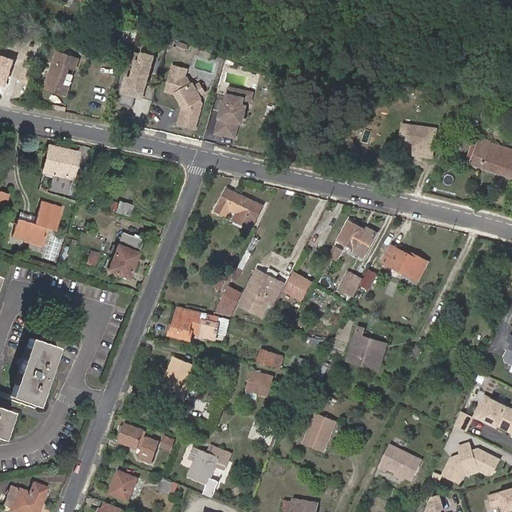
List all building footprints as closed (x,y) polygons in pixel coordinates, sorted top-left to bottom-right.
[(38,51),(42,39),(35,37),(31,49),(38,51)] [(184,48),(186,42),(181,40),(179,39),(177,45),(184,48)] [(146,86),(154,54),(142,51),(141,55),(138,63),(135,63),(133,72),(131,80),(126,79),(119,105),(132,109),(135,97),(137,93),(143,94),(146,86)] [(45,88),(61,93),(64,84),(69,68),(75,70),(78,59),(57,52),(45,88)] [(138,63),(141,55),(133,53),(129,71),(133,72),(135,63),(138,63)] [(199,100),(201,99),(199,96),(194,87),(192,84),(190,85),(187,79),(184,78),(186,70),(171,66),(165,92),(175,95),(183,108),(184,110),(183,113),(181,114),(178,125),(195,130),(202,104),(199,100)] [(205,93),(199,84),(194,87),(199,96),(205,93)] [(152,102),(155,88),(146,86),(143,94),(137,93),(135,97),(152,102)] [(243,121),(245,112),(242,107),(243,101),(245,93),(229,89),(226,103),(223,102),(216,134),(232,138),(236,123),(238,124),(239,123),(243,121)] [(250,102),(252,94),(245,93),(243,101),(250,102)] [(475,117),(467,111),(458,123),(465,129),(475,117)] [(436,129),(402,124),(400,143),(414,145),(413,154),(432,157),(436,129)] [(465,162),(511,178),(511,150),(477,139),(475,146),(471,145),(465,162)] [(79,153),(49,146),(44,172),(55,175),(52,185),(70,189),(79,153)] [(70,189),(52,185),(51,190),(69,194),(70,189)] [(226,188),(214,211),(224,215),(228,209),(237,213),(245,198),(226,188)] [(9,195),(0,192),(0,207),(4,209),(9,195)] [(129,207),(131,200),(118,196),(116,203),(129,207)] [(261,205),(245,198),(237,213),(234,220),(249,228),(253,221),(261,205)] [(54,231),(61,208),(41,202),(36,217),(33,224),(18,220),(12,236),(42,245),(47,229),(54,231)] [(20,212),(18,220),(33,224),(36,217),(20,212)] [(357,250),(367,231),(349,221),(338,240),(357,250)] [(357,250),(355,254),(362,258),(376,233),(368,228),(367,231),(357,250)] [(135,251),(138,253),(143,241),(123,233),(109,270),(129,277),(133,265),(130,263),(135,251)] [(337,260),(342,251),(334,247),(329,256),(337,260)] [(95,266),(99,253),(91,250),(86,263),(95,266)] [(410,260),(404,257),(390,250),(382,265),(417,284),(426,264),(412,257),(410,260)] [(133,265),(138,253),(135,251),(130,263),(133,265)] [(349,284),(357,268),(351,265),(343,281),(349,284)] [(349,284),(357,289),(358,289),(366,273),(357,268),(349,284)] [(245,307),(263,272),(258,269),(240,304),(245,307)] [(285,283),(263,272),(245,307),(262,316),(271,300),(275,302),(285,283)] [(307,288),(311,281),(295,273),(287,287),(299,293),(303,286),(307,288)] [(368,274),(359,290),(366,293),(374,277),(368,274)] [(220,277),(215,287),(222,290),(227,280),(220,277)] [(299,293),(287,287),(284,292),(300,301),(307,288),(303,286),(299,293)] [(225,291),(214,312),(231,316),(240,296),(226,289),(225,291)] [(214,338),(215,333),(216,329),(218,330),(228,332),(231,319),(201,312),(178,307),(178,309),(174,326),(171,325),(169,334),(190,339),(192,331),(200,333),(199,335),(214,338)] [(373,367),(381,344),(362,337),(364,330),(358,328),(347,362),(357,366),(359,362),(373,367)] [(511,338),(508,336),(502,347),(506,349),(502,357),(503,360),(510,363),(511,362),(511,338)] [(36,404),(56,347),(30,338),(10,396),(36,404)] [(377,372),(386,345),(381,344),(373,367),(359,362),(357,366),(377,372)] [(416,345),(410,358),(417,362),(423,348),(416,345)] [(261,350),(257,362),(279,367),(282,355),(261,350)] [(304,369),(307,357),(300,355),(298,367),(304,369)] [(175,357),(164,383),(168,384),(178,358),(175,357)] [(168,384),(164,383),(161,391),(183,400),(197,365),(178,358),(168,384)] [(259,388),(258,392),(270,395),(274,377),(251,372),(248,386),(259,388)] [(511,410),(483,396),(473,416),(480,420),(481,418),(496,425),(508,431),(511,423),(511,410)] [(0,437),(1,438),(10,412),(0,408),(0,437)] [(464,431),(471,418),(459,412),(456,419),(453,426),(464,431)] [(323,454),(335,423),(315,415),(303,446),(323,454)] [(496,425),(481,418),(480,420),(495,427),(496,425)] [(266,444),(271,426),(257,421),(251,439),(266,444)] [(145,432),(126,424),(119,441),(140,450),(142,451),(154,455),(158,446),(146,441),(144,441),(140,439),(141,434),(144,435),(145,432)] [(146,435),(144,441),(158,446),(160,441),(146,435)] [(170,450),(174,440),(164,437),(161,446),(170,450)] [(389,444),(378,468),(386,472),(387,469),(395,473),(405,478),(412,481),(422,460),(389,444)] [(469,452),(467,444),(458,446),(461,455),(469,452)] [(208,453),(194,447),(189,459),(194,461),(188,478),(207,485),(215,467),(224,470),(230,454),(215,448),(212,455),(208,453)] [(491,473),(498,460),(477,449),(469,452),(461,455),(450,458),(442,475),(458,483),(465,469),(475,466),(482,469),(481,472),(487,475),(491,473)] [(142,451),(140,450),(137,459),(151,464),(154,455),(142,451)] [(467,475),(479,471),(481,472),(482,469),(475,466),(465,469),(467,475)] [(129,501),(138,479),(119,471),(110,493),(129,501)] [(174,483),(161,478),(157,490),(169,495),(174,483)] [(11,511),(37,511),(47,488),(33,483),(30,492),(11,486),(4,505),(11,508),(10,511),(11,511)] [(511,487),(485,496),(489,508),(499,505),(501,511),(502,511),(511,509),(511,487)] [(316,511),(318,503),(294,499),(293,504),(280,501),(278,511),(316,511)] [(126,511),(127,511),(105,503),(102,510),(101,511),(126,511)]
